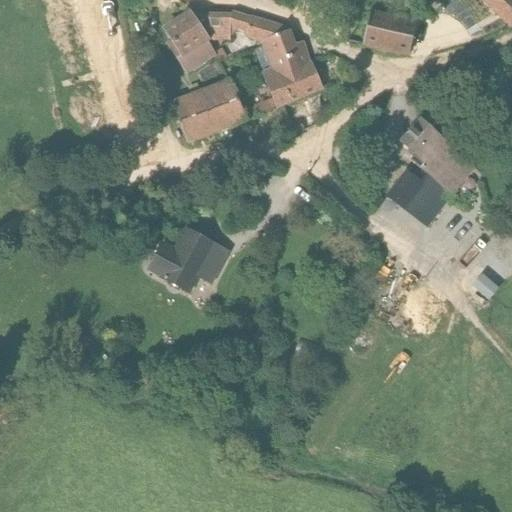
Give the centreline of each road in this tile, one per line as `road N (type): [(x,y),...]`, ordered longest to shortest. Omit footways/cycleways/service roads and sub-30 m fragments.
road 1 (track): [(0,234),(190,162),(293,154)]
road 2 (track): [(472,321),(432,275),(293,154)]
road 3 (unclassified): [(385,73),(281,17),(199,0)]
road 4 (track): [(511,39),(385,73)]
road 5 (track): [(293,154),(360,104),(385,73)]
